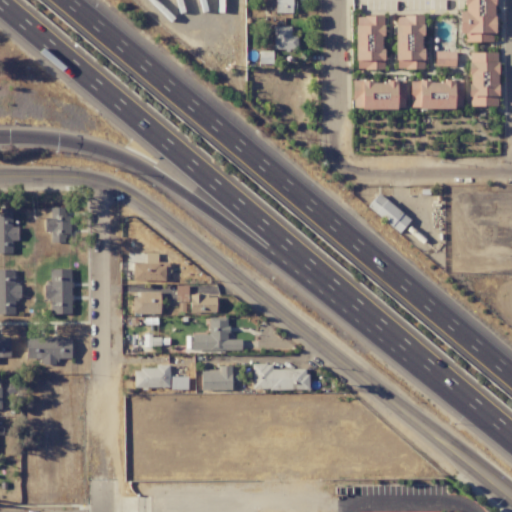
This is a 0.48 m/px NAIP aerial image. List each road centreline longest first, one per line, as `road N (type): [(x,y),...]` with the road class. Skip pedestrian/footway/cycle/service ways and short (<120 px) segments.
road 1 (motorway): [(0,3),(511,434)]
road 2 (motorway): [(511,374),(67,0)]
road 3 (motorway): [(0,133),(75,138),(130,158),(476,404)]
road 4 (tertiary): [(511,501),(144,203)]
road 5 (residential): [(101,511),(99,179)]
road 6 (residential): [(342,174),(336,0)]
road 7 (residential): [(511,178),(342,174)]
road 8 (tertiary): [(0,177),(99,179),(144,203)]
